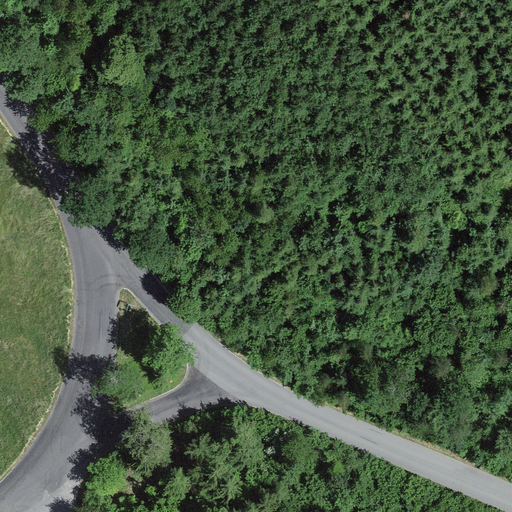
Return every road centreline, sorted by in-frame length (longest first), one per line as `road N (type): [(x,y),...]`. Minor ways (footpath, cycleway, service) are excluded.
road 1 (unclassified): [(230,375),(311,423),(511,502)]
road 2 (unclassified): [(113,258),(63,462)]
road 3 (unclassified): [(0,83),(113,258)]
road 4 (unclassified): [(63,462),(230,375)]
road 5 (unclassified): [(113,258),(230,375)]
